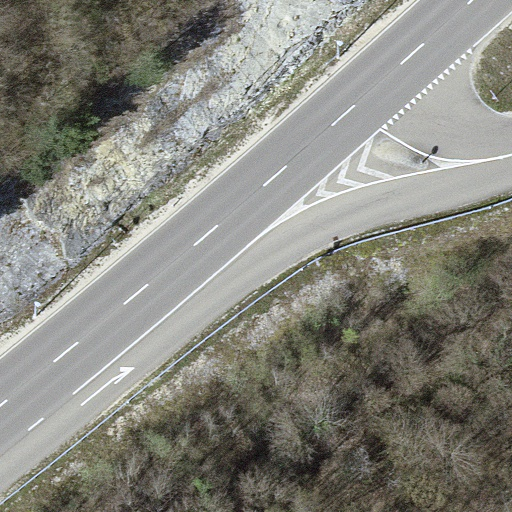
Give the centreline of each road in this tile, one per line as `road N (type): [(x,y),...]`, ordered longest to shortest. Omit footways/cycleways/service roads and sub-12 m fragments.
road 1 (tertiary): [(0,465),(278,249),(359,209),(511,171)]
road 2 (primary): [(384,77),(0,404)]
road 3 (tertiary): [(511,132),(464,126),(384,77)]
